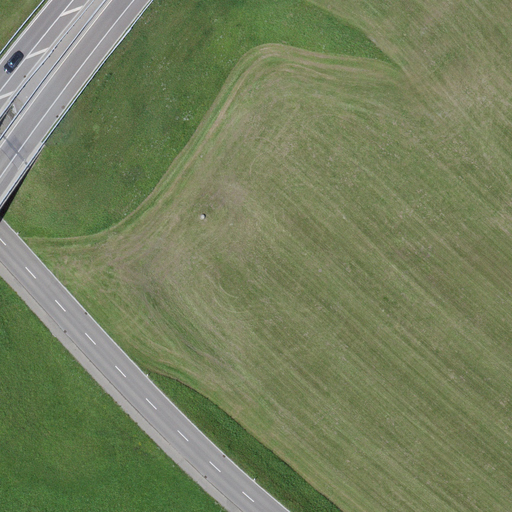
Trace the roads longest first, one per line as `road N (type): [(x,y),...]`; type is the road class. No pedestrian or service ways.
road 1 (tertiary): [(0,239),(143,397),(264,511)]
road 2 (trunk): [(0,167),(126,0)]
